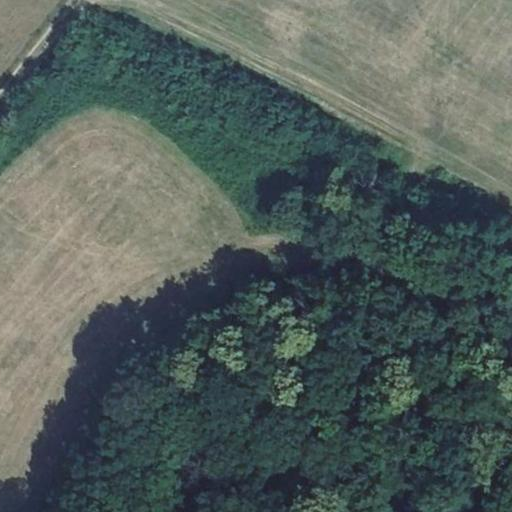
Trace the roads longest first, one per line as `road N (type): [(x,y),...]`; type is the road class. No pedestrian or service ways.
road 1 (track): [(511,207),(320,96),(67,7),(0,91)]
road 2 (track): [(407,146),(336,268),(351,339),(459,429),(511,442)]
road 3 (track): [(351,339),(230,511)]
